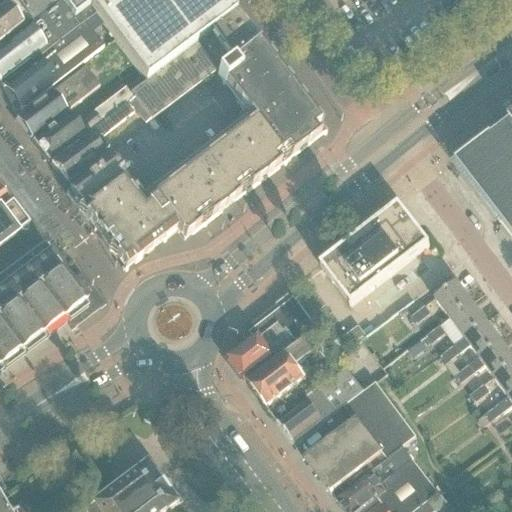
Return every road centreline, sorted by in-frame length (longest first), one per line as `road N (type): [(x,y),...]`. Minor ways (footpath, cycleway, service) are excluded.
road 1 (secondary): [(482,68),(470,68),(419,105),(219,271),(183,284)]
road 2 (secondary): [(214,319),(255,269),(400,150)]
road 3 (unclassified): [(511,300),(400,150)]
road 4 (residential): [(359,119),(269,0)]
road 5 (tertiary): [(201,394),(281,511)]
road 6 (secondary): [(41,402),(154,359)]
road 7 (secondary): [(133,324),(41,402)]
